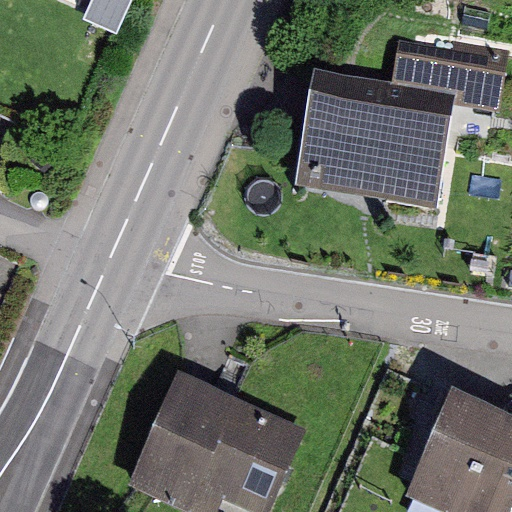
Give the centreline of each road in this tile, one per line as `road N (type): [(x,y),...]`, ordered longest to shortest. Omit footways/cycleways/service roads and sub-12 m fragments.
road 1 (residential): [(117,249),(241,292),(511,326)]
road 2 (secondary): [(117,249),(0,504)]
road 3 (secondary): [(227,0),(117,249)]
